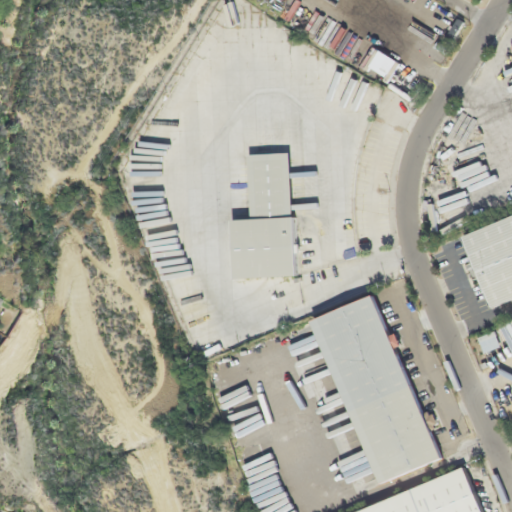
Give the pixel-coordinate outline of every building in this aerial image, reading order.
[(297,276),(292,153),(251,154),(253,219),(234,219),(237,278),(297,276)] [(463,225),(452,200),(430,209),(441,234),(463,225)] [(511,216),(463,237),(476,267),(472,269),(478,281),(483,279),(496,308),(511,301),(511,216)] [(442,458),(375,295),(314,320),(381,483),(442,458)] [(502,346),(495,331),(478,339),(485,354),(502,346)] [(484,511),(465,467),(359,511),(484,511)]
